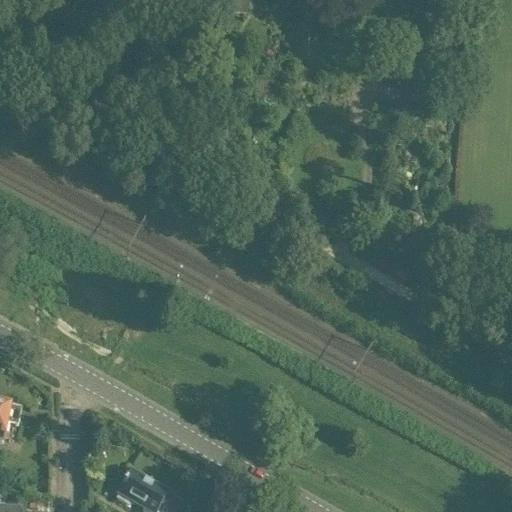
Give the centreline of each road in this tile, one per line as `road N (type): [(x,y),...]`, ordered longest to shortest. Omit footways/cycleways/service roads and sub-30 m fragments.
road 1 (unclassified): [(511,355),(213,191)]
road 2 (track): [(0,77),(213,191)]
road 3 (unclassified): [(252,476),(87,380)]
road 4 (residential): [(68,511),(69,436),(87,380)]
